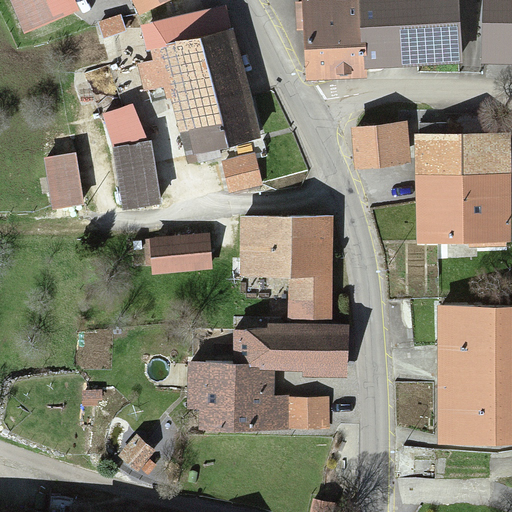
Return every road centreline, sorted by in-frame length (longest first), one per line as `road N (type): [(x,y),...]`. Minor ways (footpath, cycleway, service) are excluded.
road 1 (secondary): [(337,185),(370,342),(372,511)]
road 2 (residential): [(337,185),(86,229)]
road 3 (track): [(205,511),(0,455)]
road 4 (unclassified): [(511,93),(355,99),(305,116)]
road 5 (secondary): [(234,0),(305,116)]
